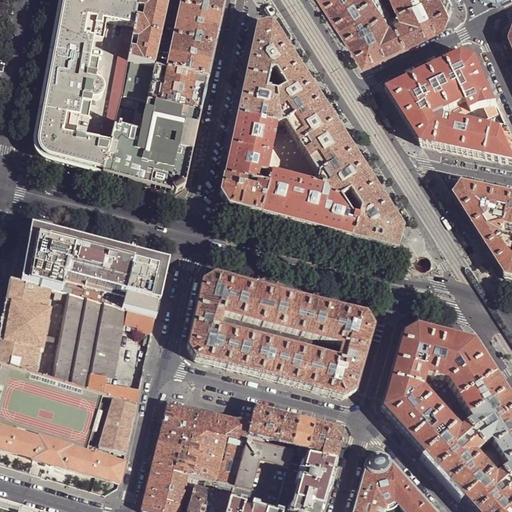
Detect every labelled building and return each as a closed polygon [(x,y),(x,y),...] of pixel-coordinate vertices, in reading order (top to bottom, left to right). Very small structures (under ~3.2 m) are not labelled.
[(38,121),(34,141),(34,146),(35,152),(39,157),(43,161),(49,163),(64,167),(102,177),(114,127),(114,126),(107,125),(88,120),(91,103),(92,103),(97,102),(100,100),(103,96),(103,91),(101,87),(98,84),(115,87),(123,89),(128,63),(130,52),(132,42),(134,32),(136,21),(138,11),(140,1),(139,0),(61,0),(59,10),(52,48),(46,82),(38,121)] [(225,0),(181,0),(180,10),(221,19),(223,12),(225,0)] [(326,0),(334,10),(337,16),(361,0),(326,0)] [(344,26),(347,32),(385,8),(380,0),(361,0),(337,16),(344,26)] [(403,8),(405,12),(398,15),(411,40),(433,30),(448,22),(453,8),(448,0),(407,0),(401,3),(394,6),(396,11),(403,8)] [(136,21),(134,32),(161,37),(164,24),(165,20),(168,7),(140,1),(138,11),(143,12),(141,22),(136,21)] [(268,7),(265,8),(271,18),(276,14),(276,11),(274,6),(270,6),(268,7)] [(392,50),(411,40),(398,15),(392,19),(385,8),(347,32),(367,62),(392,50)] [(173,40),(215,49),(216,44),(220,26),(221,19),(180,10),(177,23),(176,27),(173,40)] [(257,30),(246,79),(268,84),(270,76),(274,76),(278,83),(298,70),(283,47),(271,28),(257,30)] [(130,52),(128,63),(155,69),(157,55),(158,51),(161,37),(134,32),(132,42),(137,43),(136,53),(130,52)] [(167,71),(208,80),(209,76),(213,58),(215,49),(173,40),(170,53),(170,57),(167,71)] [(462,57),(447,64),(456,83),(462,81),(466,89),(485,79),(481,70),(477,62),(462,57)] [(155,69),(128,63),(123,89),(121,99),(141,103),(148,104),(155,69)] [(437,69),(430,73),(453,118),(458,116),(471,119),(472,115),(463,96),(460,91),(459,88),(455,91),(452,86),(457,84),(456,83),(447,64),(437,69)] [(204,100),(208,80),(167,71),(155,69),(148,104),(200,115),(204,100)] [(308,86),(298,70),(278,83),(283,91),(275,96),(280,127),(284,127),(320,104),(308,86)] [(434,122),(435,124),(441,124),(442,124),(453,118),(430,73),(419,78),(413,81),(434,122)] [(268,84),(246,79),(241,103),(237,120),(276,128),(280,127),(275,96),(266,94),(268,84)] [(468,93),(463,96),(472,115),(471,119),(494,123),(498,108),(491,92),(485,79),(466,89),(468,93)] [(422,148),(436,151),(440,132),(442,124),(441,124),(435,124),(434,122),(413,81),(387,94),(406,124),(422,148)] [(462,81),(456,83),(457,84),(459,88),(460,91),(466,89),(462,81)] [(123,89),(115,87),(107,125),(114,126),(119,109),(120,106),(121,99),(123,89)] [(121,99),(120,106),(139,110),(141,103),(121,99)] [(145,115),(142,133),(114,127),(102,177),(109,179),(145,188),(171,195),(185,186),(194,147),(200,115),(148,104),(145,115)] [(317,178),(352,156),(335,128),(320,104),(284,127),(288,133),(317,178)] [(142,133),(145,115),(119,109),(114,126),(114,127),(142,133)] [(462,156),(486,161),(493,129),(494,123),(471,119),(458,116),(453,118),(442,124),(440,132),(436,151),(462,156)] [(276,128),(237,120),(233,137),(231,149),(270,158),(272,145),(273,141),(276,128)] [(511,140),(509,133),(493,129),(486,161),(507,166),(511,166),(511,140)] [(227,168),(224,179),(268,189),(271,176),(266,175),(270,158),(231,149),(227,168)] [(362,171),(352,156),(317,178),(314,187),(314,188),(328,192),(326,199),(339,203),(347,197),(351,204),(374,189),(362,171)] [(276,221),(289,225),(299,184),(271,176),(268,189),(261,217),(276,221)] [(246,214),(261,217),(268,189),(224,179),(220,196),(228,209),(246,214)] [(304,229),(318,232),(326,199),(328,192),(314,188),(314,187),(299,184),(289,225),(304,229)] [(463,188),(454,199),(458,205),(469,222),(474,230),(489,220),(496,194),(463,188)] [(386,209),(374,189),(351,204),(358,214),(356,221),(357,221),(351,241),(395,252),(401,231),(386,209)] [(511,201),(511,197),(496,194),(489,220),(474,230),(476,234),(484,246),(488,251),(502,242),(503,239),(505,229),(511,201)] [(336,237),(351,241),(357,221),(356,221),(349,219),(339,203),(326,199),(318,232),(336,237)] [(74,253),(77,242),(53,236),(31,230),(21,286),(51,293),(62,296),(74,253)] [(502,242),(488,251),(493,260),(501,272),(506,280),(510,281),(511,274),(511,241),(503,239),(502,242)] [(103,248),(77,242),(74,253),(131,268),(132,266),(134,257),(103,248)] [(131,268),(74,253),(62,296),(66,297),(120,311),(124,297),(131,268)] [(134,257),(132,266),(155,273),(149,304),(158,307),(159,304),(165,276),(157,263),(146,260),(134,257)] [(155,273),(132,266),(131,268),(124,297),(149,304),(155,273)] [(226,266),(223,268),(222,272),(234,275),(235,271),(233,268),(226,266)] [(195,309),(222,315),(230,282),(221,280),(212,278),(200,285),(195,309)] [(249,287),(230,282),(222,315),(221,319),(224,319),(260,329),(269,292),(249,287)] [(0,366),(2,367),(35,377),(39,352),(43,353),(51,312),(47,311),(51,293),(21,286),(10,283),(6,304),(5,303),(1,324),(0,330),(0,366)] [(298,339),(308,302),(287,297),(269,292),(260,329),(298,339)] [(120,311),(66,297),(51,382),(102,397),(104,387),(106,379),(116,325),(120,311)] [(149,304),(124,297),(120,311),(155,320),(158,307),(149,304)] [(338,346),(347,312),(327,307),(308,302),(298,339),(335,348),(337,349),(338,346)] [(192,321),(191,327),(217,333),(217,331),(218,331),(221,319),(222,315),(195,309),(192,321)] [(152,336),(155,320),(120,311),(116,325),(122,326),(134,328),(133,333),(152,336)] [(355,314),(347,312),(338,346),(366,353),(373,330),(365,317),(362,316),(355,314)] [(235,329),(258,335),(260,329),(224,319),(223,326),(235,329)] [(122,326),(116,325),(106,379),(113,381),(122,326)] [(235,329),(223,326),(221,332),(234,335),(235,329)] [(203,366),(208,367),(217,333),(191,327),(186,351),(194,363),(203,366)] [(258,335),(235,329),(234,335),(268,344),(270,338),(258,335)] [(260,329),(258,335),(270,338),(287,342),(297,345),(298,339),(260,329)] [(424,379),(431,380),(442,337),(428,334),(415,330),(402,338),(396,358),(389,382),(421,390),(424,379)] [(217,369),(225,371),(234,335),(221,332),(218,331),(217,331),(217,333),(208,367),(217,369)] [(244,376),(259,380),(268,344),(234,335),(225,371),(244,376)] [(473,345),(442,337),(431,380),(446,384),(457,401),(494,378),(483,360),(473,345)] [(287,342),(270,338),(268,344),(285,348),(287,342)] [(298,339),(297,345),(311,348),(334,355),(335,348),(298,339)] [(287,342),(285,348),(309,354),(311,348),(297,345),(287,342)] [(269,383),(276,384),(285,348),(268,344),(259,380),(269,383)] [(364,360),(366,353),(338,346),(337,349),(339,349),(336,361),(337,361),(336,363),(361,371),(364,360)] [(289,388),(300,391),(309,354),(285,348),(276,384),(289,388)] [(311,348),(309,354),(332,360),(334,355),(311,348)] [(316,395),(327,398),(336,363),(337,361),(336,361),(332,360),(309,354),(300,391),(316,395)] [(337,400),(341,401),(355,394),(361,371),(336,363),(327,398),(337,400)] [(0,430),(92,457),(95,449),(88,447),(102,397),(51,382),(35,377),(2,367),(0,372),(0,430)] [(468,418),(505,395),(498,384),(494,378),(457,401),(468,418)] [(431,380),(424,379),(421,390),(424,390),(429,389),(431,380)] [(446,384),(431,380),(429,389),(448,407),(457,401),(446,384)] [(394,426),(409,443),(441,413),(421,392),(421,390),(389,382),(385,397),(381,412),(394,426)] [(139,394),(104,387),(102,397),(112,400),(136,407),(139,394)] [(424,390),(421,390),(421,392),(441,413),(448,407),(429,389),(424,390)] [(481,449),(489,444),(492,448),(511,435),(511,405),(505,395),(468,418),(471,423),(464,427),(481,449)] [(127,448),(136,407),(112,400),(98,450),(113,454),(113,456),(122,458),(123,457),(125,458),(127,448)] [(457,401),(448,407),(461,423),(468,418),(457,401)] [(461,423),(448,407),(441,413),(454,428),(461,423)] [(140,511),(178,511),(186,476),(211,483),(218,485),(233,489),(239,467),(242,452),(242,451),(244,443),(246,436),(250,421),(235,422),(227,420),(205,416),(180,411),(166,408),(154,458),(140,511)] [(313,460),(335,466),(341,443),(333,430),(325,428),(305,423),(281,417),(258,411),(253,409),(250,421),(246,436),(315,454),(313,460)] [(417,452),(422,457),(454,428),(441,413),(409,443),(417,452)] [(468,418),(461,423),(464,427),(471,423),(468,418)] [(461,423),(454,428),(458,432),(464,427),(461,423)] [(448,486),(477,459),(473,456),(481,449),(464,427),(458,432),(454,428),(422,457),(437,474),(448,486)] [(92,457),(0,430),(0,451),(33,461),(32,462),(44,466),(47,468),(52,469),(52,468),(64,471),(64,470),(118,486),(123,466),(92,457)] [(503,465),(511,459),(511,435),(492,448),(503,465)] [(304,458),(244,443),(242,451),(242,452),(239,467),(233,489),(229,501),(229,502),(244,506),(250,508),(263,511),(289,511),(292,502),(298,480),(300,474),(304,458)] [(489,444),(481,449),(484,453),(492,448),(489,444)] [(492,448),(484,453),(496,469),(503,465),(492,448)] [(484,453),(481,449),(473,456),(477,459),(484,453)] [(496,469),(484,453),(477,459),(490,474),(496,469)] [(327,491),(335,466),(313,460),(304,458),(300,474),(306,476),(305,481),(298,480),(292,502),(322,510),(327,491)] [(383,511),(385,509),(386,509),(388,509),(392,508),(394,507),(395,506),(400,511),(431,511),(390,467),(388,467),(386,463),(384,460),(380,458),(375,458),(370,460),(367,463),(365,468),(365,472),(363,474),(359,489),(352,511),(383,511)] [(455,494),(461,500),(490,474),(477,459),(448,486),(455,494)] [(511,489),(511,459),(503,465),(506,469),(499,473),(511,489)] [(503,465),(496,469),(499,473),(506,469),(503,465)] [(499,473),(496,469),(490,474),(494,478),(499,473)] [(504,511),(511,506),(511,504),(509,502),(511,499),(511,489),(499,473),(494,478),(490,474),(461,500),(471,511),(504,511)] [(186,476),(178,511),(206,511),(211,495),(208,494),(211,483),(186,476)] [(214,496),(229,501),(233,489),(218,485),(214,496)] [(225,511),(229,502),(229,501),(214,496),(211,495),(206,511),(225,511)] [(263,511),(250,508),(248,511),(242,511),(244,506),(229,502),(225,511),(263,511)] [(321,511),(322,510),(292,502),(289,511),(321,511)]
